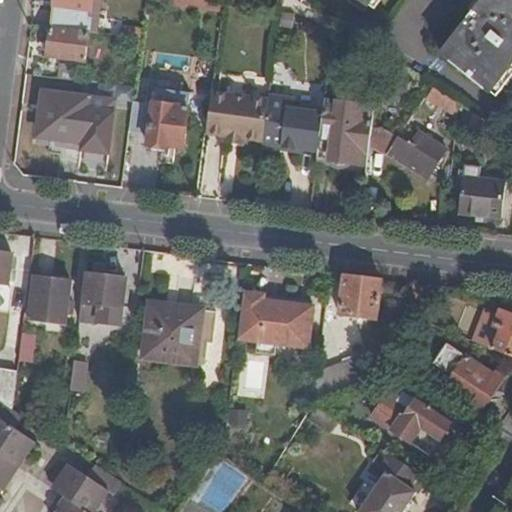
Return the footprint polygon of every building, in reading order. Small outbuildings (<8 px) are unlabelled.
[(53,0),(50,28),(88,33),(98,34),(102,0),(53,0)] [(144,0),(144,2),(222,11),(223,0),(144,0)] [(511,0),(481,0),(440,53),(489,91),(511,61),(511,0)] [(125,38),(140,39),(141,30),(109,26),(108,35),(125,38)] [(88,33),(50,28),(49,34),(47,55),(85,61),(88,33)] [(124,51),(138,53),(140,39),(125,38),(124,51)] [(55,63),(54,78),(73,80),(76,65),(55,63)] [(425,99),(456,120),(458,103),(434,87),(425,99)] [(211,91),(205,134),(224,137),(243,139),(261,141),(268,99),(211,91)] [(63,135),(63,141),(83,144),(87,98),(43,92),(37,133),(63,135)] [(261,141),(261,146),(281,149),(281,146),(306,149),(317,151),(323,112),(292,107),(293,97),(268,94),(268,99),(261,141)] [(317,151),(317,157),(366,164),(369,141),(370,135),(374,106),(324,100),(323,112),(317,151)] [(168,145),(182,147),(188,107),(152,102),(146,145),(168,148),(168,145)] [(374,127),(369,141),(388,153),(399,136),(382,125),(374,127)] [(403,138),(399,136),(388,153),(428,178),(446,150),(418,132),(412,140),(405,135),(403,138)] [(61,150),(63,141),(63,135),(37,133),(36,147),(61,150)] [(459,213),(500,218),(504,182),(477,178),(477,169),(464,168),(459,213)] [(12,254),(0,252),(0,284),(8,286),(12,254)] [(84,304),(82,304),(79,321),(119,326),(125,279),(88,274),(84,304)] [(375,319),(381,279),(343,275),(338,314),(375,319)] [(71,315),(72,308),(68,307),(68,301),(70,282),(33,277),(28,320),(64,326),(66,315),(71,315)] [(419,319),(429,285),(412,283),(408,315),(419,319)] [(263,295),(245,292),(238,339),(306,347),(311,307),(263,301),(263,295)] [(312,301),(263,295),(263,301),(311,307),(312,301)] [(199,333),(202,311),(150,304),(143,359),(189,365),(194,332),(199,333)] [(484,311),(472,340),(511,355),(511,314),(500,309),(498,316),(484,311)] [(33,336),(21,335),(17,362),(30,364),(33,336)] [(424,376),(477,412),(500,379),(446,343),(424,376)] [(83,347),(76,346),(69,391),(76,392),(83,347)] [(312,402),(375,379),(367,354),(316,370),(312,402)] [(0,402),(11,410),(15,377),(1,375),(0,379),(0,402)] [(443,411),(450,400),(427,384),(419,396),(443,411)] [(398,404),(395,408),(383,400),(371,417),(410,443),(421,428),(439,440),(450,422),(414,399),(407,410),(398,404)] [(15,429),(23,418),(11,410),(0,402),(0,453),(15,464),(18,459),(23,462),(35,443),(15,429)] [(324,431),(331,419),(310,404),(302,415),(324,431)] [(133,479),(138,443),(120,440),(115,476),(133,479)] [(354,511),(397,511),(421,475),(380,447),(370,462),(382,470),(355,511),(354,511)] [(15,473),(16,472),(11,469),(15,464),(0,453),(0,463),(10,468),(10,470),(15,473)] [(16,472),(23,462),(18,459),(15,464),(11,469),(16,472)] [(186,511),(227,511),(246,480),(214,462),(186,511)] [(0,490),(2,491),(15,473),(10,470),(10,468),(0,463),(0,490)] [(121,485),(112,478),(94,466),(87,477),(69,464),(57,482),(61,485),(57,492),(64,497),(85,511),(94,511),(107,494),(113,497),(121,485)] [(172,491),(177,482),(163,474),(158,482),(172,491)] [(61,485),(57,482),(53,489),(57,492),(61,485)] [(85,511),(64,497),(61,502),(75,511),(85,511)] [(75,511),(61,502),(54,511),(75,511)]
